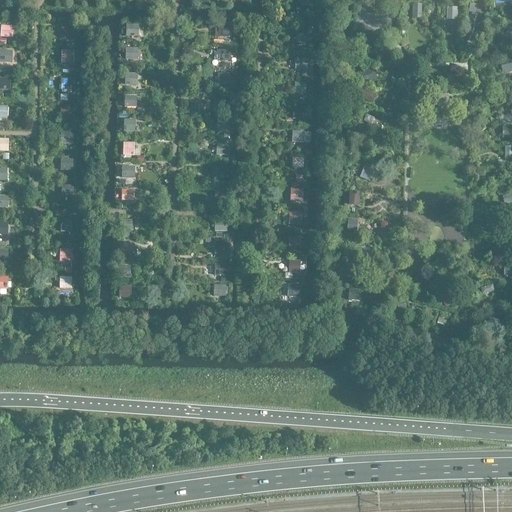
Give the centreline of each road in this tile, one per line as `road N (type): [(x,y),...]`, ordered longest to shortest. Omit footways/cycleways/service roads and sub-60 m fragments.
road 1 (motorway): [(511,434),(0,399)]
road 2 (motorway): [(511,468),(224,483),(56,511)]
